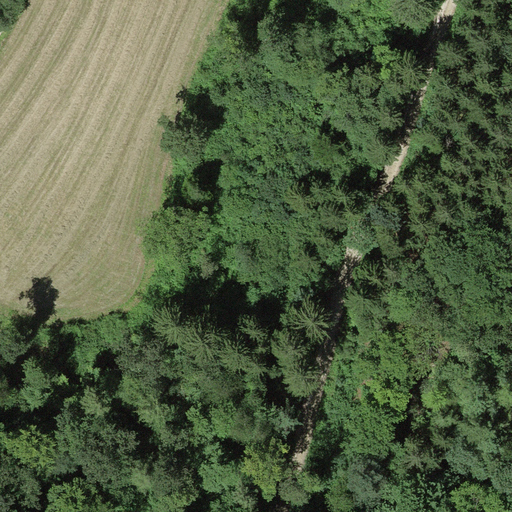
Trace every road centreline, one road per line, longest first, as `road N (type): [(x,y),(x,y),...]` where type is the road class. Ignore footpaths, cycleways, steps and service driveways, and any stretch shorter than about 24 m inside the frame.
road 1 (track): [(459,0),(337,284),(306,428),(274,511)]
road 2 (track): [(0,326),(104,310),(267,315),(341,209),(380,193)]
